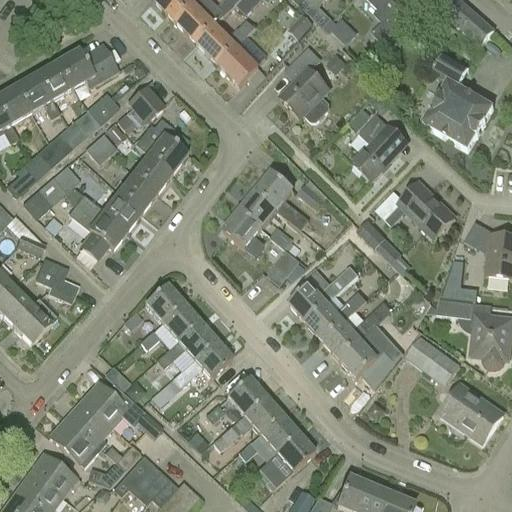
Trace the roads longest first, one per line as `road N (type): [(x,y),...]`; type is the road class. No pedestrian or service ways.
road 1 (residential): [(477,500),(354,446),(166,241)]
road 2 (residential): [(166,241),(244,144),(104,0)]
road 3 (residential): [(22,402),(166,241)]
